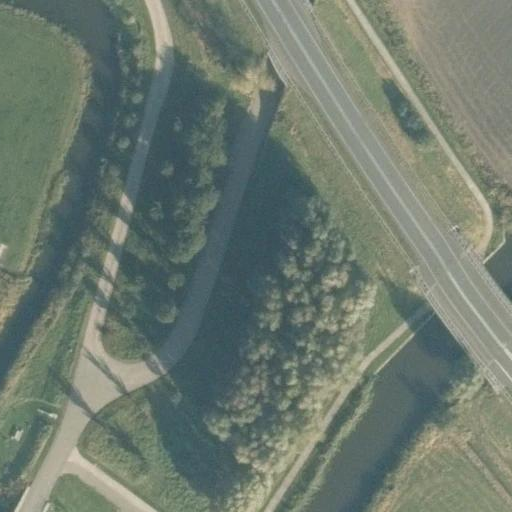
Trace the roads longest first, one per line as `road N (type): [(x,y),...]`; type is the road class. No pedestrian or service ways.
road 1 (tertiary): [(30,511),(94,390),(149,362),(185,326),(298,0)]
road 2 (trunk): [(511,358),(443,266),(273,0)]
road 3 (track): [(94,390),(92,337),(160,78),(154,0)]
